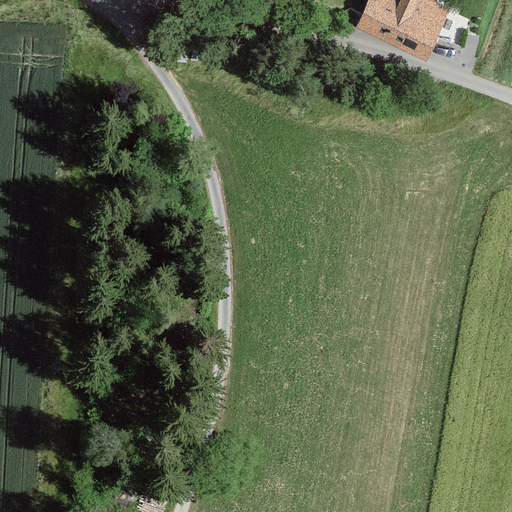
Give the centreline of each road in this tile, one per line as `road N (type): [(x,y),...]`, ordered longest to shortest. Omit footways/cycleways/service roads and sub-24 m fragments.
road 1 (track): [(120,0),(187,114),(220,211),(224,351),(181,511)]
road 2 (residential): [(176,0),(262,18),(511,95)]
